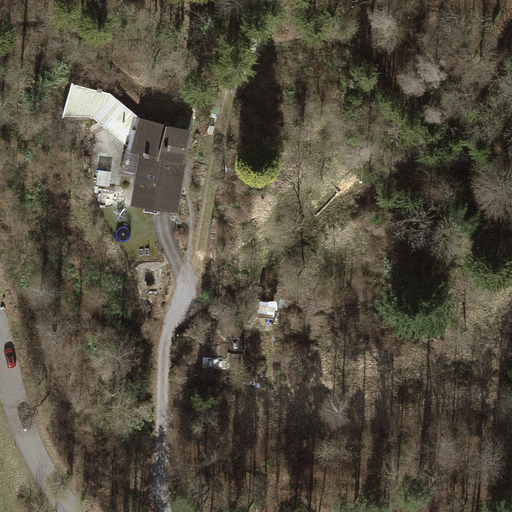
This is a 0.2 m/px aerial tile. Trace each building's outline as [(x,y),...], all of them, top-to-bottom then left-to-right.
[(94,120),(133,151),(139,121),(108,94),(70,91),(63,120),(94,120)] [(176,216),(194,132),(139,121),(133,151),(127,177),(138,179),(132,207),(176,216)] [(277,298),(260,298),(259,315),(276,316),(277,298)] [(212,337),(192,337),(191,366),(242,367),(243,332),(239,332),(239,325),(220,325),(220,331),(212,331),(212,337)] [(267,352),(254,352),(254,368),(267,368),(267,352)]
